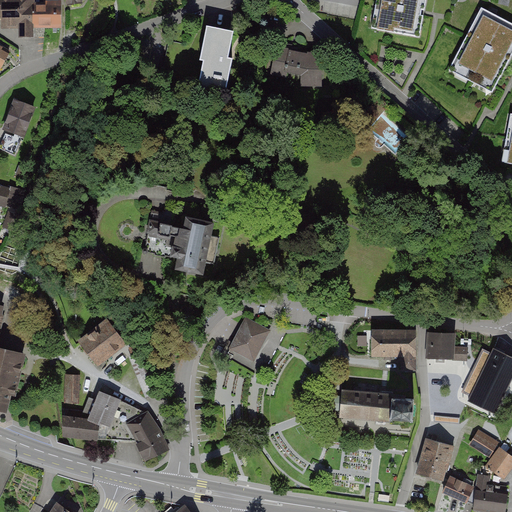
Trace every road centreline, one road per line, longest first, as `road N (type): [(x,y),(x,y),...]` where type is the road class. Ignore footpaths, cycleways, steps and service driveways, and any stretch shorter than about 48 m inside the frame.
road 1 (residential): [(418,318),(263,300),(231,306),(207,325),(188,359),(182,436)]
road 2 (residential): [(291,0),(511,190)]
road 3 (residential): [(224,0),(28,67),(0,96)]
road 4 (residential): [(418,318),(425,421),(396,511)]
road 5 (residential): [(61,356),(156,410),(182,436)]
road 6 (tertiary): [(122,476),(0,439)]
